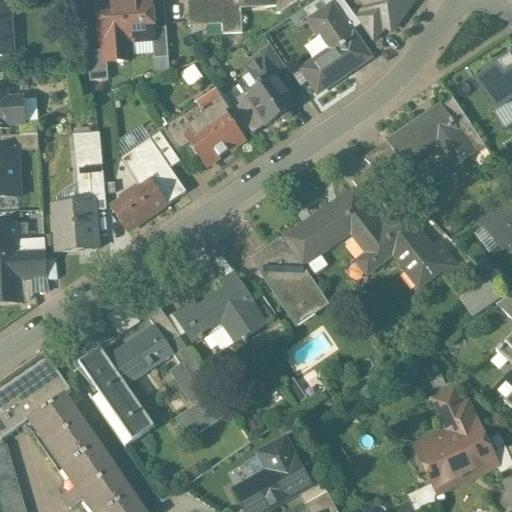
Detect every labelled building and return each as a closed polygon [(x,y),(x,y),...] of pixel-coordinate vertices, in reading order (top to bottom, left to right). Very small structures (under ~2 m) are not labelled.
[(17,0),(0,0),(0,9),(10,9),(11,10),(19,9),(17,0)] [(128,41),(125,0),(119,0),(97,2),(100,44),(104,44),(105,51),(106,63),(107,63),(130,62),(128,41)] [(125,0),(128,41),(153,40),(154,40),(154,30),(151,0),(125,0)] [(186,0),(188,20),(222,18),(223,35),(242,34),(240,0),(186,0)] [(263,0),(264,9),(276,8),(277,15),(281,14),(300,1),(303,1),(302,0),(263,0)] [(317,0),(303,10),(310,20),(331,5),(331,6),(339,0),(317,0)] [(356,19),(341,0),(339,0),(331,6),(349,31),(359,25),(356,19)] [(414,2),(410,0),(354,0),(364,9),(386,27),(391,32),(397,24),(391,20),(398,11),(403,16),(414,2)] [(331,6),(331,5),(310,20),(310,21),(311,22),(316,18),(327,35),(337,48),(330,53),(329,51),(302,70),(318,94),(332,84),(331,83),(367,57),(368,58),(369,58),(353,34),(351,36),(349,32),(349,31),(331,6)] [(0,9),(0,59),(10,59),(8,40),(13,40),(11,10),(10,9),(0,9)] [(386,27),(364,9),(356,19),(359,25),(373,44),(386,27)] [(327,35),(316,18),(311,22),(322,39),(327,35)] [(166,29),(154,30),(154,40),(153,40),(155,60),(168,59),(166,29)] [(285,67),(271,47),(263,53),(265,56),(266,55),(277,72),(285,67)] [(105,51),(88,53),(90,82),(108,81),(107,63),(106,63),(105,51)] [(511,53),(474,79),(497,112),(511,102),(511,53)] [(265,56),(247,68),(250,74),(258,85),(277,72),(266,55),(265,56)] [(168,59),(155,60),(156,77),(157,77),(169,73),(168,59)] [(258,85),(257,86),(258,88),(247,96),(258,113),(257,114),(265,125),(266,126),(281,116),(290,110),(294,107),(284,92),(288,88),(277,72),(258,85)] [(250,74),(238,82),(240,85),(227,94),(232,102),(245,94),(247,96),(258,88),(257,86),(258,85),(250,74)] [(166,76),(154,80),(157,88),(169,84),(166,76)] [(6,91),(0,91),(0,130),(9,130),(8,125),(20,125),(24,124),(23,100),(7,101),(6,91)] [(230,111),(217,92),(214,94),(213,92),(200,101),(201,103),(164,130),(179,152),(190,144),(184,135),(192,129),(195,133),(226,111),(227,113),(230,111)] [(247,96),(245,94),(232,102),(235,107),(250,129),(254,133),(265,125),(257,114),(258,113),(247,96)] [(470,126),(452,99),(441,106),(455,126),(460,133),(470,126)] [(441,105),(388,140),(388,141),(408,170),(420,162),(416,156),(441,139),(459,165),(474,155),(460,133),(455,126),(441,106),(441,105)] [(250,129),(235,107),(230,111),(227,113),(242,135),(250,129)] [(290,110),(281,116),(283,120),(286,120),(292,116),(293,113),(290,110)] [(226,111),(195,133),(192,129),(184,135),(190,144),(207,167),(246,140),(242,135),(227,113),(226,111)] [(36,123),(24,124),(20,125),(21,137),(37,136),(36,123)] [(99,134),(73,136),(79,204),(93,203),(94,212),(106,211),(99,134)] [(121,160),(138,184),(149,176),(168,203),(186,189),(168,163),(174,158),(158,134),(121,160)] [(21,137),(3,138),(3,150),(18,149),(18,152),(39,151),(38,136),(37,136),(21,137)] [(388,141),(364,158),(375,169),(389,182),(408,170),(388,141)] [(3,150),(0,150),(0,199),(21,199),(20,190),(18,152),(18,149),(3,150)] [(389,182),(375,169),(355,182),(371,206),(396,190),(389,182)] [(150,183),(111,209),(126,231),(165,204),(150,183)] [(355,192),(285,238),(287,241),(303,266),(304,266),(352,234),(356,240),(355,241),(366,256),(367,255),(377,268),(381,265),(382,266),(394,258),(405,272),(432,251),(432,250),(405,214),(381,232),(373,221),(375,220),(355,192)] [(511,199),(505,205),(505,207),(482,225),(500,250),(511,240),(511,231),(511,230),(511,199)] [(79,204),(53,206),(57,254),(98,251),(94,212),(93,203),(79,204)] [(17,243),(16,225),(0,226),(0,255),(18,255),(17,243)] [(45,241),(17,243),(18,255),(45,253),(45,241)] [(287,241),(282,244),(280,242),(252,261),(292,320),(319,302),(298,269),(303,266),(287,241)] [(432,251),(405,272),(419,291),(442,273),(446,279),(457,270),(438,245),(432,250),(432,251)] [(45,253),(18,255),(19,282),(33,282),(33,277),(46,277),(45,253)] [(18,255),(0,255),(0,304),(21,303),(19,282),(18,255)] [(254,302),(237,278),(198,305),(194,300),(172,316),(192,344),(222,324),(236,345),(266,324),(251,304),(254,302)] [(511,301),(508,298),(496,307),(511,321),(511,301)] [(467,302),(456,311),(464,321),(475,312),(467,302)] [(192,360),(160,311),(147,319),(180,368),(192,360)] [(149,331),(86,374),(118,421),(109,427),(125,451),(150,434),(140,419),(141,419),(140,418),(138,411),(134,403),(129,397),(123,392),(122,392),(126,389),(169,360),(149,331)] [(511,339),(498,353),(511,367),(511,394),(503,403),(511,410),(511,339)] [(438,363),(432,354),(414,366),(420,375),(438,363)] [(49,360),(0,392),(0,438),(2,441),(30,421),(65,397),(71,393),(49,360)] [(230,414),(196,364),(179,376),(199,406),(176,422),(189,442),(230,414)] [(495,459),(487,441),(469,402),(462,406),(455,390),(430,401),(445,433),(413,447),(431,487),(437,499),(497,471),(492,460),(495,459)] [(46,446),(82,422),(65,397),(30,421),(46,446)] [(63,471),(98,446),(82,422),(46,446),(63,471)] [(492,460),(497,471),(500,476),(511,469),(511,463),(499,436),(487,441),(495,459),(492,460)] [(305,479),(285,443),(261,456),(270,473),(236,492),(246,510),(246,511),(265,511),(297,495),(310,488),(305,479)] [(25,511),(7,446),(0,448),(0,506),(1,511),(25,511)] [(79,495),(115,471),(98,446),(63,471),(76,490),(79,495)] [(193,468),(183,475),(188,482),(198,475),(193,468)] [(90,511),(107,511),(131,496),(115,471),(79,495),(83,501),(90,511)] [(327,494),(315,473),(305,479),(310,488),(297,495),(304,507),(327,494)] [(419,511),(437,499),(431,487),(407,497),(413,511),(419,511)] [(79,495),(76,490),(63,499),(70,510),(83,501),(79,495)] [(336,511),(327,494),(304,507),(306,511),(336,511)] [(141,511),(131,496),(107,511),(141,511)]
